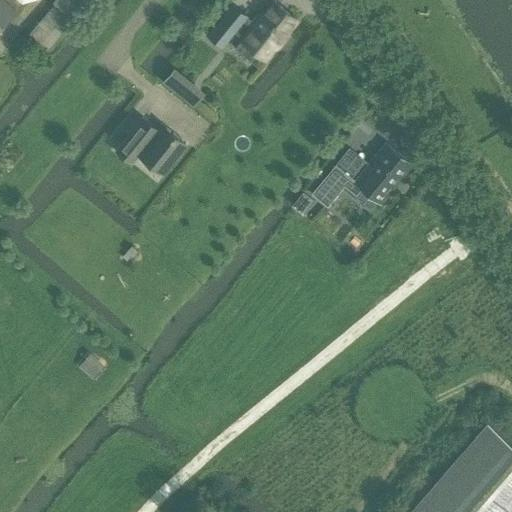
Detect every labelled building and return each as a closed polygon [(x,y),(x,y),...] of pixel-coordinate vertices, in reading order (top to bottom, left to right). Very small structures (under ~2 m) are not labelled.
[(0,0),(0,27),(15,11),(2,0),(0,0)] [(47,49),(89,0),(52,0),(52,1),(54,2),(28,33),(47,49)] [(231,3),(206,34),(222,47),(234,32),(241,37),(240,39),(265,59),(276,45),(277,47),(278,47),(286,37),(288,34),(286,33),(296,20),(272,0),(271,0),(250,27),(242,22),(247,16),(231,3)] [(202,94),(172,70),(163,81),(192,106),(202,94)] [(142,117),(115,151),(117,152),(129,161),(130,163),(138,153),(160,171),(160,172),(161,173),(185,143),(184,142),(162,125),(161,124),(157,129),(144,119),(144,118),(142,117)] [(335,163),(311,193),(325,205),(336,191),(338,193),(342,188),(344,185),(356,195),(362,187),(378,201),(379,202),(380,201),(379,200),(409,163),(410,164),(411,163),(386,142),(355,180),(351,177),(335,163)] [(291,205),(293,207),(300,212),(312,199),(302,191),(291,205)] [(90,350),(79,364),(97,377),(107,362),(90,350)] [(511,511),(511,444),(486,422),(408,511),(511,511)]
